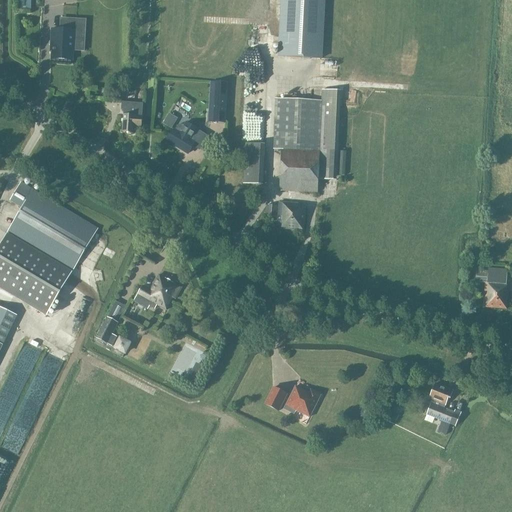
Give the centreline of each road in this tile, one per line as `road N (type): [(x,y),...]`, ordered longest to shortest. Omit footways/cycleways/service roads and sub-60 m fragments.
road 1 (tertiary): [(511,347),(310,289),(0,96)]
road 2 (track): [(81,343),(0,506)]
